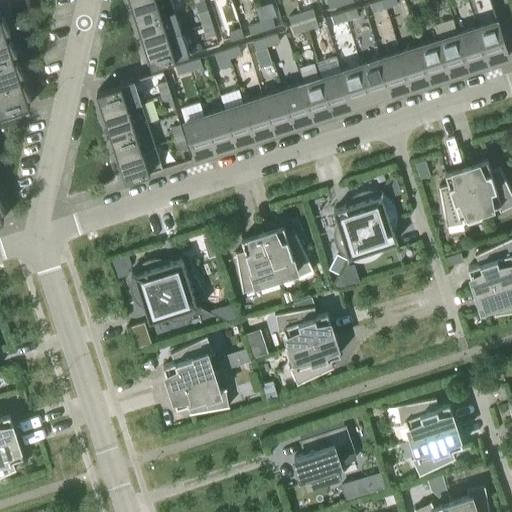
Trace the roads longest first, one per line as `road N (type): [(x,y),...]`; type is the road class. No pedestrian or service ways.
road 1 (residential): [(39,242),(398,126)]
road 2 (residential): [(126,511),(39,242)]
road 3 (residential): [(39,242),(87,0)]
road 4 (residential): [(458,317),(398,126)]
